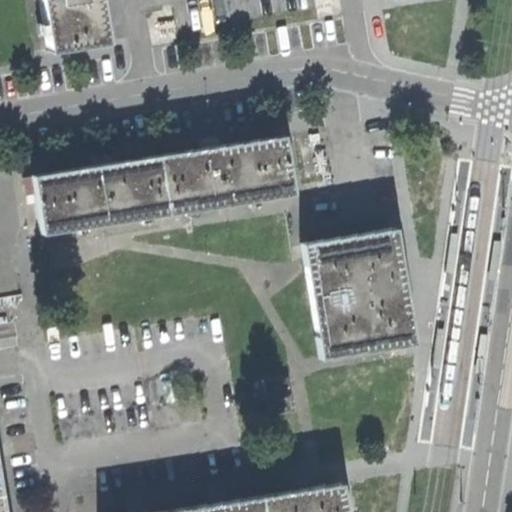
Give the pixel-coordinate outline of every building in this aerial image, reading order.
[(102,38),(95,0),(35,0),(43,47),(102,38)] [(280,128),(219,138),(199,141),(155,149),(165,208),(290,186),(280,128)] [(199,141),(219,138),(218,131),(206,133),(198,135),(199,141)] [(155,149),(111,156),(91,159),(29,170),(39,229),(165,208),(155,149)] [(91,159),(111,156),(110,150),(97,152),(90,153),(91,159)] [(299,237),(317,354),(410,339),(402,289),(392,222),(299,237)] [(451,274),(455,275),(461,236),(452,235),(451,239),(447,268),(446,273),(451,274)] [(500,242),(496,241),(490,280),(498,281),(499,276),(503,247),(504,242),(500,242)] [(438,367),(442,368),(447,329),(439,328),(438,333),(434,361),(433,367),(438,367)] [(487,335),(483,334),(477,373),(485,374),(486,369),(490,340),(491,335),(487,335)] [(270,408),(289,404),(285,375),(265,378),(270,408)] [(288,486),(307,483),(305,475),(296,477),(286,479),(288,486)] [(343,511),(338,478),(307,483),(288,486),(257,491),(260,511),(343,511)] [(207,499),(226,496),(225,489),(215,491),(206,492),(207,499)] [(260,511),(257,491),(226,496),(207,499),(176,505),(177,511),(260,511)] [(124,505),(125,511),(131,511),(144,510),(143,502),(135,504),(124,505)]
